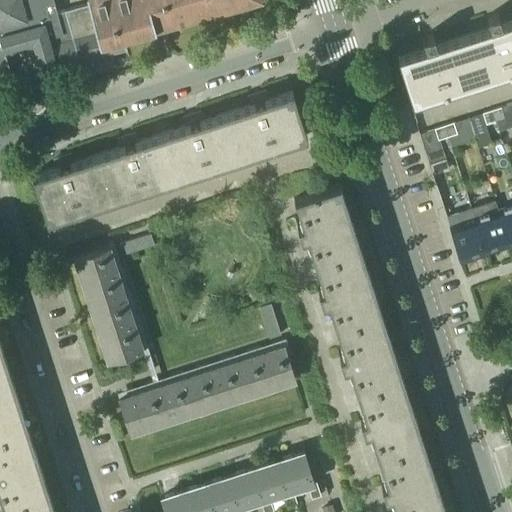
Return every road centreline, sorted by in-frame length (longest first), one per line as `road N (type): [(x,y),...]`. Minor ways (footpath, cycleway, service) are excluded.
road 1 (tertiary): [(491,511),(334,22)]
road 2 (residential): [(0,127),(334,22)]
road 3 (residential): [(92,511),(0,214)]
road 4 (unknown): [(388,121),(511,81)]
